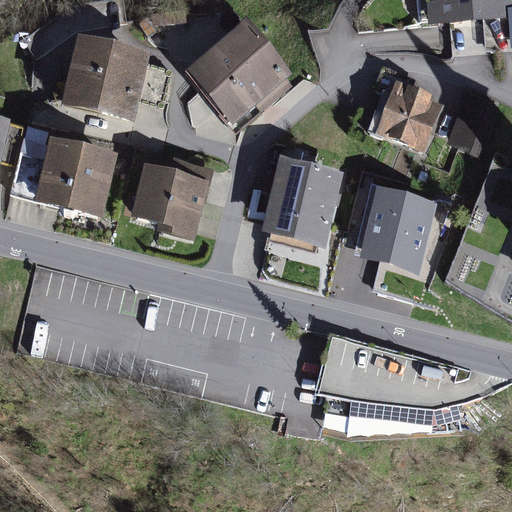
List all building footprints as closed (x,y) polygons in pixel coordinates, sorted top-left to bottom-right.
[(417,0),(420,27),(487,21),(490,54),(511,52),(511,16),(510,0),(417,0)] [(210,92),(207,95),(241,132),(289,89),(244,40),(200,80),(210,92)] [(60,82),(54,105),(130,122),(136,97),(164,103),(171,74),(83,54),(76,85),(60,82)] [(376,121),(369,137),(382,143),(384,138),(421,154),(437,117),(427,112),(430,105),(411,97),(416,84),(386,72),(377,94),(385,97),(379,112),(384,114),(380,122),(376,121)] [(497,117),(469,106),(454,145),(481,156),(497,117)] [(0,133),(0,156),(16,161),(23,133),(3,128),(1,134),(0,133)] [(23,144),(11,197),(43,204),(44,197),(62,201),(61,217),(76,222),(78,216),(96,221),(111,164),(23,144)] [(173,180),(148,175),(137,223),(193,235),(207,173),(176,166),(173,180)] [(336,185),(285,173),(270,236),(321,248),(336,185)] [(433,202),(371,188),(356,250),(387,257),(377,296),(413,304),(421,272),(417,271),(433,202)] [(457,374),(339,344),(326,396),(438,411),(450,405),(457,374)]
